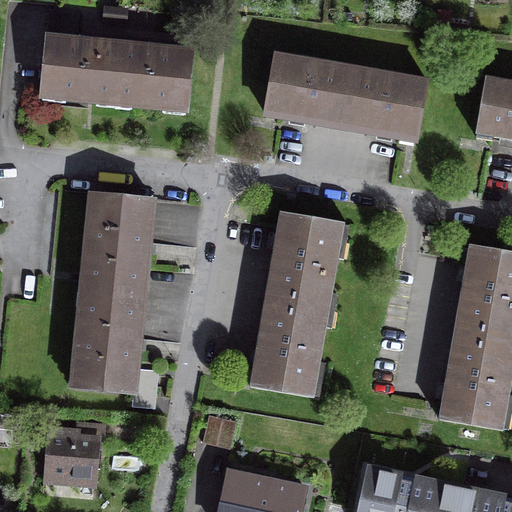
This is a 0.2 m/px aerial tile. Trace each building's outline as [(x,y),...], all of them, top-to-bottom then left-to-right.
[(50,9),(47,38),(76,41),(79,12),(50,9)] [(41,97),(115,104),(120,45),(76,41),(47,38),(41,97)] [(193,52),(120,45),(115,104),(188,111),(193,52)] [(266,111),(342,125),(351,70),(276,56),(266,111)] [(342,125),(417,138),(427,83),(351,70),(342,125)] [(511,140),(511,81),(485,77),(475,134),(511,140)] [(93,195),(83,292),(143,298),(153,201),(93,195)] [(265,300),(329,311),(345,223),(281,211),(265,300)] [(511,253),(471,246),(455,332),(511,343),(511,253)] [(74,388),(134,394),(136,369),(143,298),(83,292),(74,388)] [(314,398),(329,311),(265,300),(250,386),(314,398)] [(502,430),(511,377),(511,343),(455,332),(439,419),(502,430)] [(158,371),(136,369),(134,394),(132,407),(155,409),(158,371)] [(236,422),(209,416),(202,443),(230,449),(236,422)] [(51,431),(47,476),(94,480),(98,440),(103,441),(104,427),(78,425),(77,433),(51,431)] [(455,511),(459,491),(370,472),(361,511),(455,511)] [(299,511),(304,491),(228,475),(220,511),(299,511)] [(511,511),(511,502),(459,491),(455,511),(511,511)]
